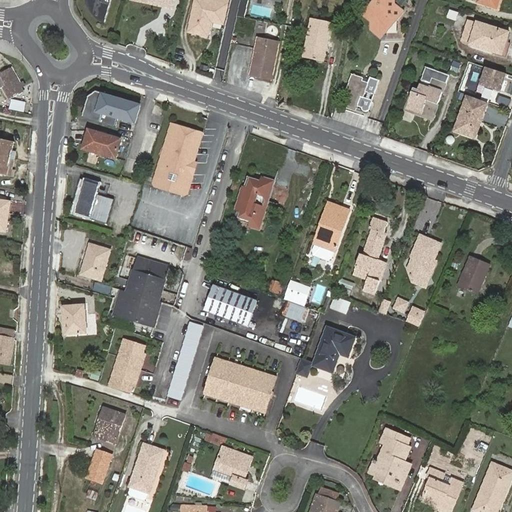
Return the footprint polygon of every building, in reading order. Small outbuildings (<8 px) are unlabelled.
[(105,20),(110,0),(87,0),(89,4),(91,9),(94,14),(100,18),(105,20)] [(215,0),(215,2),(203,0),(195,0),(189,32),(208,36),(211,22),(223,24),(228,0),(215,0)] [(386,33),(403,11),(395,5),(394,0),(375,0),(363,16),(371,22),(372,30),(378,35),(386,33)] [(473,0),(478,1),(478,2),(497,8),(499,0),(473,0)] [(456,21),(458,13),(450,11),(448,18),(456,21)] [(332,23),(330,23),(331,14),(318,12),(316,21),(311,20),(304,57),(324,60),(332,23)] [(502,54),(509,33),(469,20),(462,42),(502,54)] [(250,75),(272,80),(280,43),(258,38),(250,75)] [(439,102),(448,75),(425,67),(418,89),(414,88),(406,110),(428,117),(434,101),(439,102)] [(508,75),(486,68),(480,86),(502,93),(508,75)] [(11,100),(23,94),(11,70),(1,74),(11,92),(7,94),(11,100)] [(374,95),(379,80),(370,77),(368,83),(363,81),(364,78),(352,74),(346,92),(349,93),(345,105),(348,106),(347,109),(356,112),(358,106),(369,110),(372,100),(369,99),(372,94),(374,95)] [(88,96),(81,118),(99,124),(102,116),(136,127),(143,105),(95,91),(88,96)] [(455,131),(476,139),(488,105),(467,97),(455,131)] [(192,171),(203,134),(172,124),(154,184),(155,186),(186,195),(188,194),(194,171),(192,171)] [(116,158),(122,140),(89,130),(84,149),(116,158)] [(449,134),(446,143),(452,145),(455,136),(449,134)] [(0,139),(0,156),(14,160),(16,151),(13,151),(14,142),(0,139)] [(14,160),(0,156),(0,173),(7,175),(9,167),(12,167),(14,160)] [(77,215),(90,219),(100,182),(88,178),(77,215)] [(260,230),(274,181),(263,178),(262,183),(251,179),(248,189),(243,188),(237,209),(242,211),(241,217),(252,220),(250,227),(260,230)] [(0,230),(6,232),(11,202),(0,200),(0,230)] [(332,258),(349,210),(329,203),(312,252),(313,256),(328,261),(332,258)] [(387,264),(378,261),(386,235),(383,234),(387,223),(375,219),(371,228),(373,229),(364,256),(362,255),(358,266),(372,271),(366,291),(374,294),(378,282),(380,283),(387,264)] [(441,245),(421,236),(417,246),(422,248),(418,256),(411,260),(416,268),(408,274),(415,285),(431,275),(436,262),(434,261),(441,245)] [(111,251),(91,244),(82,275),(102,281),(111,251)] [(417,246),(411,260),(418,256),(422,248),(417,246)] [(121,290),(113,315),(152,328),(160,302),(158,302),(169,267),(137,257),(126,292),(121,290)] [(459,286),(478,294),(490,266),(471,257),(459,286)] [(431,275),(415,285),(425,289),(431,275)] [(340,287),(338,292),(349,297),(354,285),(341,280),(338,286),(340,287)] [(270,290),(280,293),(283,284),(273,281),(270,290)] [(310,288),(291,282),(285,299),(304,306),(310,288)] [(96,283),(94,290),(107,294),(110,287),(96,283)] [(248,326),(257,300),(214,285),(205,310),(248,326)] [(66,334),(87,333),(85,306),(64,307),(66,334)] [(414,308),(411,315),(418,318),(421,311),(414,308)] [(411,315),(408,323),(419,327),(425,313),(421,311),(418,318),(411,315)] [(470,317),(467,323),(478,327),(480,322),(470,317)] [(168,396),(181,400),(203,327),(190,323),(168,396)] [(0,362),(10,364),(14,340),(16,331),(0,327),(0,362)] [(328,328),(314,366),(333,373),(339,355),(341,354),(348,357),(355,338),(328,328)] [(141,362),(146,346),(125,339),(117,362),(142,370),(144,363),(141,362)] [(266,412),(277,379),(216,360),(205,393),(266,412)] [(312,364),(303,360),(298,373),(307,376),(312,364)] [(140,378),(142,370),(117,362),(109,386),(131,393),(136,376),(140,378)] [(93,370),(91,378),(98,380),(100,372),(93,370)] [(94,437),(116,444),(126,415),(115,411),(114,413),(106,410),(102,423),(99,422),(94,437)] [(411,448),(407,447),(410,439),(387,429),(381,442),(385,444),(381,455),(384,457),(378,473),(401,483),(409,464),(404,462),(411,448)] [(224,445),(226,439),(214,435),(211,442),(219,445),(220,443),(224,445)] [(130,487),(150,493),(164,451),(145,445),(130,487)] [(244,480),(252,458),(223,447),(215,470),(235,477),(232,484),(244,489),(247,481),(244,480)] [(103,483),(112,456),(97,450),(87,477),(103,483)] [(188,472),(191,465),(185,463),(183,470),(188,472)] [(502,503),(511,477),(511,471),(493,464),(474,510),(477,511),(493,511),(498,501),(502,503)] [(440,511),(451,511),(463,484),(434,472),(423,499),(439,506),(437,511),(440,511)] [(401,483),(378,473),(375,478),(399,488),(401,483)] [(336,511),(340,504),(337,503),(340,494),(321,488),(318,496),(317,496),(311,511),(336,511)] [(95,493),(88,491),(86,497),(93,499),(95,493)] [(497,511),(502,503),(498,501),(493,511),(497,511)]
